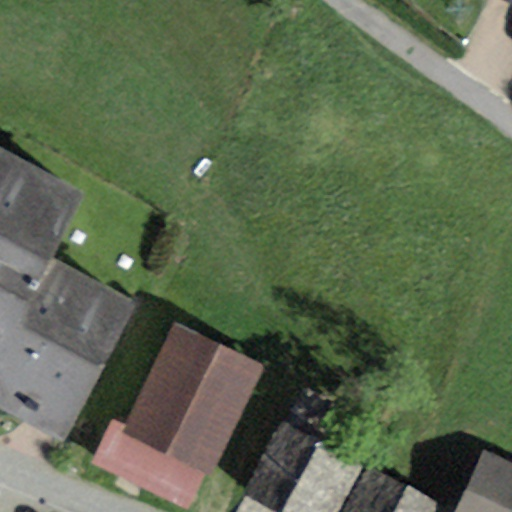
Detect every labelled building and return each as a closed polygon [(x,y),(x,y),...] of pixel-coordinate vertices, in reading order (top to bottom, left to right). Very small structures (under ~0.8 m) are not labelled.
[(87,178),(0,134),(0,398),(63,431),(135,288),(52,246),(87,178)] [(263,358),(177,315),(123,422),(109,415),(88,459),(188,509),(263,358)] [(242,492),(282,511),(324,511),(352,458),(278,420),(242,492)] [(511,511),(511,461),(482,448),(452,511),(511,511)] [(341,511),(442,511),(445,508),(366,466),(341,511)]
